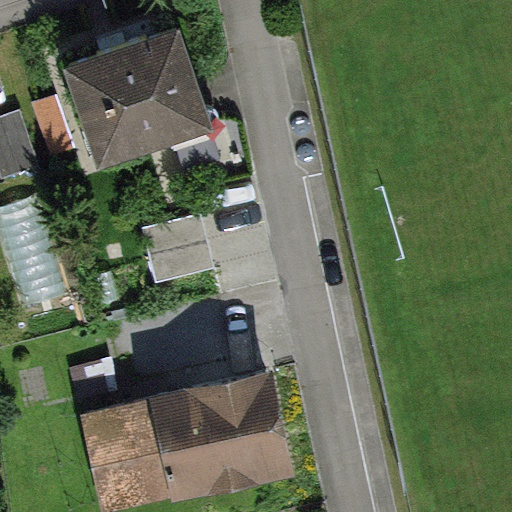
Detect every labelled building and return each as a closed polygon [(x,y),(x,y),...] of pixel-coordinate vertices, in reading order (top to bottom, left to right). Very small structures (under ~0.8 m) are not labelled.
[(171,29),(72,63),(103,154),(202,121),(171,29)] [(68,95),(32,108),(52,165),(89,153),(68,95)] [(38,194),(0,205),(0,208),(29,303),(69,292),(38,194)] [(195,207),(137,227),(155,282),(214,262),(195,207)] [(269,368),(93,402),(113,508),(289,475),(269,368)]
